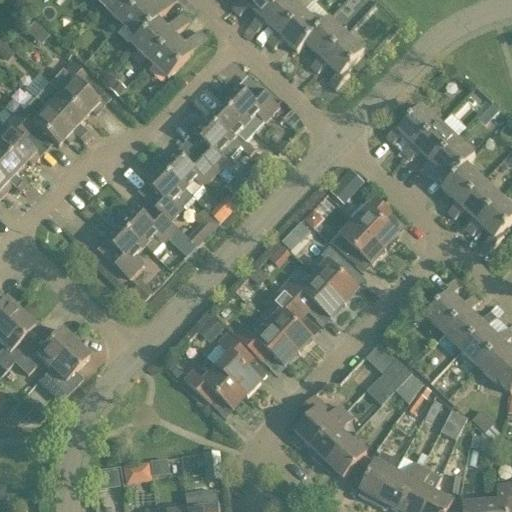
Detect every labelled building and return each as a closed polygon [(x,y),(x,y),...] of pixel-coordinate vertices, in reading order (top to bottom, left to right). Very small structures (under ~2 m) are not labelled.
[(93,0),(104,10),(112,0),(93,0)] [(112,0),(104,10),(122,27),(146,1),(146,0),(112,0)] [(146,1),(122,27),(139,43),(158,23),(177,3),(173,0),(166,0),(156,11),(146,1)] [(252,0),(245,7),(242,5),(234,13),(240,20),(249,11),(258,20),(262,24),(285,0),(252,0)] [(285,0),(262,24),(258,20),(250,29),(257,37),(266,28),(276,37),(279,41),(303,16),(287,0),(285,0)] [(279,41),(276,37),(267,46),(274,53),(283,44),(297,58),(305,50),(304,50),(321,33),(320,32),(303,16),(279,41)] [(158,23),(139,43),(133,49),(152,67),(176,41),(190,26),(182,19),(168,33),(158,23)] [(328,24),(320,32),(321,33),(304,50),(305,50),(318,62),(309,71),(316,78),(324,69),(322,66),(346,41),(328,24)] [(186,50),(176,41),(152,67),(169,83),(207,42),(200,36),(186,50)] [(363,58),(346,41),(322,66),(324,69),(335,79),(326,88),(333,95),(347,80),(344,78),(363,58)] [(71,67),(63,75),(61,74),(48,88),(84,122),(91,115),(95,118),(102,111),(81,91),(88,84),(71,67)] [(84,122),(48,88),(36,102),(75,139),(82,146),(89,139),(78,129),(84,122)] [(240,90),(224,106),(256,136),(265,127),(280,112),(261,93),(253,102),(240,90)] [(18,114),(12,121),(28,137),(36,129),(58,150),(64,143),(68,146),(75,139),(36,102),(34,104),(33,103),(21,116),(18,114)] [(224,106),(209,122),(241,153),(249,161),(255,154),(246,146),(256,136),(224,106)] [(488,127),(501,113),(494,107),(481,120),(488,127)] [(402,128),(399,125),(385,140),(393,147),(402,138),(412,148),(404,157),(407,159),(438,126),(420,109),(402,128)] [(7,134),(0,141),(0,151),(21,172),(27,165),(31,168),(38,161),(21,144),(28,137),(12,121),(3,130),(7,134)] [(241,153),(209,122),(195,137),(208,149),(199,158),(218,177),(241,153)] [(456,142),(438,126),(407,159),(411,163),(419,154),(429,164),(421,173),(425,176),(456,142)] [(474,159),(456,142),(425,176),(428,179),(436,171),(451,184),(466,168),(474,159)] [(0,151),(0,178),(12,189),(19,196),(25,189),(14,179),(21,172),(0,151)] [(177,156),(163,171),(194,202),(218,177),(199,158),(190,168),(177,156)] [(466,168),(451,184),(442,193),(457,206),(448,216),(451,218),(483,184),(466,168)] [(194,202),(163,171),(147,187),(160,199),(151,208),(159,215),(170,227),(185,212),(194,202)] [(346,207),(367,184),(353,171),(332,193),(346,207)] [(0,201),(12,189),(0,178),(0,201)] [(483,184),(451,218),(455,222),(463,213),(474,222),(465,232),(469,234),(501,200),(483,184)] [(212,215),(223,225),(238,209),(226,198),(212,215)] [(511,222),(511,210),(501,200),(469,234),(472,238),(480,228),(491,238),(482,247),(489,253),(503,239),(499,236),(511,222)] [(398,238),(395,236),(382,224),(390,216),(375,201),(367,210),(370,213),(357,227),(384,253),(385,253),(382,250),(394,236),(397,239),(398,238)] [(137,212),(122,228),(146,252),(154,259),(175,238),(188,252),(192,248),(170,227),(159,215),(150,225),(137,212)] [(384,253),(357,227),(344,241),(341,238),(332,247),(347,262),(355,253),(371,268),(371,267),(368,264),(381,251),(384,253)] [(146,252),(122,228),(106,244),(120,257),(111,266),(130,284),(145,268),(137,261),(146,252)] [(351,270),(335,256),(314,279),(342,305),(345,308),(345,307),(342,304),(355,291),(358,294),(359,293),(343,278),(351,270)] [(292,282),(280,293),(285,297),(307,318),(314,310),(329,324),(330,323),(328,320),(342,305),(314,279),(302,291),(292,282)] [(440,296),(444,300),(425,320),(443,337),(466,313),(461,307),(451,298),(459,289),(453,283),(440,296)] [(281,313),(268,327),(293,351),(296,354),(299,357),(300,356),(297,353),(309,340),(312,342),(313,342),(298,327),(307,318),(285,297),(280,293),(271,303),(281,313)] [(466,313),(443,337),(460,354),(484,329),(478,324),(468,314),(476,305),(470,298),(461,307),(466,313)] [(0,337),(20,316),(6,304),(0,309),(0,337)] [(484,329),(460,354),(475,368),(469,375),(473,378),(479,372),(478,370),(501,346),(496,341),(485,331),(494,322),(487,315),(478,324),(484,329)] [(14,366),(15,367),(28,352),(30,350),(22,342),(34,330),(20,316),(0,337),(0,346),(3,350),(0,353),(0,369),(6,374),(14,366)] [(211,320),(200,332),(212,344),(224,332),(211,320)] [(294,356),(296,354),(293,351),(268,327),(256,341),(243,329),(234,339),(262,365),(270,356),(286,371),(286,370),(283,368),(294,356)] [(505,332),(496,341),(501,346),(478,370),(479,372),(496,387),(498,385),(510,397),(511,387),(511,356),(503,347),(511,339),(505,332)] [(30,350),(28,352),(50,372),(74,347),(60,334),(53,342),(45,334),(30,350)] [(228,356),(215,369),(244,397),(247,400),(261,385),(245,371),(253,362),(227,338),(218,347),(228,356)] [(74,376),(89,361),(74,347),(50,372),(40,383),(62,404),(82,383),(74,376)] [(397,363),(380,382),(390,391),(406,372),(397,363)] [(244,397),(215,369),(203,383),(193,374),(184,383),(210,407),(218,399),(234,414),(234,413),(232,411),(244,397)] [(412,378),(400,390),(413,403),(423,389),(412,378)] [(430,395),(423,390),(407,414),(413,417),(424,401),(426,403),(430,395)] [(302,443),(311,452),(346,415),(339,409),(333,416),(314,399),(297,418),(305,426),(292,440),(298,446),(302,443)] [(426,423),(436,427),(445,407),(435,403),(426,423)] [(49,418),(49,417),(37,407),(17,428),(16,429),(37,430),(49,418)] [(453,413),(442,435),(459,444),(470,422),(453,413)] [(495,427),(481,414),(471,425),(493,445),(501,437),(493,429),(495,427)] [(316,464),(323,470),(339,453),(350,441),(341,433),(352,421),(346,415),(311,452),(312,452),(308,456),(316,464)] [(339,453),(323,470),(330,476),(334,472),(343,481),(354,470),(361,476),(370,462),(365,458),(366,456),(350,441),(339,453)] [(207,483),(224,483),(222,454),(205,455),(207,483)] [(370,505),(379,509),(382,502),(397,475),(396,474),(401,467),(381,456),(376,466),(370,462),(361,476),(369,479),(359,499),(370,505)] [(124,468),(127,488),(155,483),(152,464),(124,468)] [(407,480),(397,475),(382,502),(379,509),(385,511),(387,511),(389,508),(396,511),(400,511),(420,476),(423,470),(415,466),(407,480)] [(425,511),(435,495),(441,482),(431,477),(432,475),(423,470),(420,476),(400,511),(425,511)] [(511,511),(511,486),(497,488),(499,504),(486,505),(486,511),(511,511)] [(217,511),(217,506),(216,495),(186,499),(187,511),(217,511)] [(435,495),(425,511),(457,511),(457,510),(453,507),(455,505),(435,495)]
